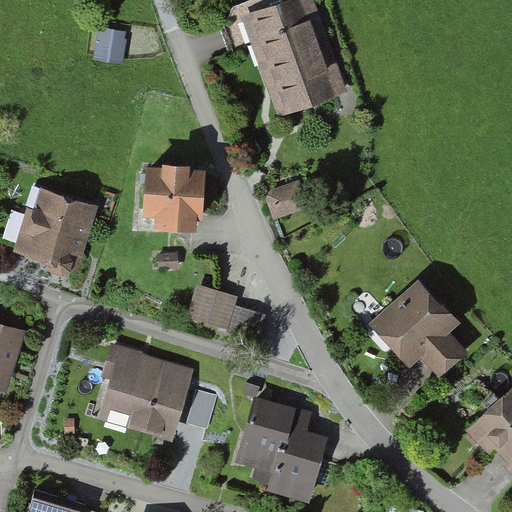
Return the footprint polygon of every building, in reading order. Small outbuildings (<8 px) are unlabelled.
[(313,0),(288,0),(242,17),(278,117),(346,92),(313,0)] [(123,32),(102,30),(99,59),(121,61),(123,32)] [(167,169),(147,168),(144,207),(162,208),(160,233),(199,235),(200,216),(205,216),(208,172),(191,171),(192,164),(168,162),(167,169)] [(301,183),(266,197),(276,222),(311,209),(301,183)] [(99,212),(41,193),(21,253),(79,272),(99,212)] [(460,323),(419,279),(370,325),(410,366),(421,356),(441,378),(468,353),(449,333),(460,323)] [(238,298),(197,287),(188,319),(230,330),(238,298)] [(0,385),(7,387),(26,327),(0,318),(0,385)] [(195,368),(111,343),(104,369),(112,371),(99,415),(174,437),(195,368)] [(511,389),(468,434),(491,457),(497,451),(507,461),(503,465),(511,474),(511,389)] [(314,412),(255,396),(236,462),(275,472),(268,495),(311,506),(330,439),(309,433),(314,412)] [(103,511),(104,511),(33,491),(26,511),(103,511)]
